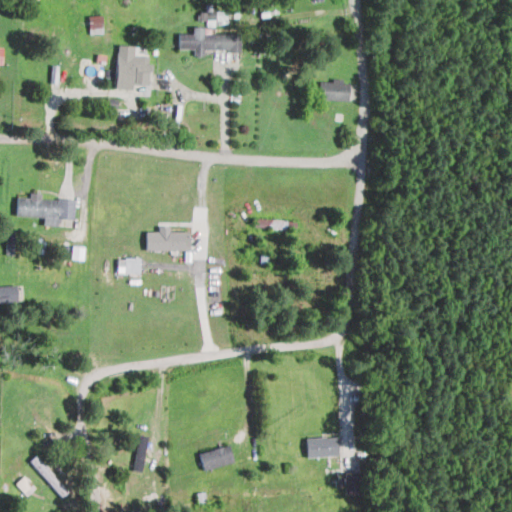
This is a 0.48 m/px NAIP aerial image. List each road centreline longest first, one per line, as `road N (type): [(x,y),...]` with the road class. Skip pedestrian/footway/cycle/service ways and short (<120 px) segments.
road 1 (residential): [(357,0),(365,106),(341,339),(104,370)]
road 2 (residential): [(0,134),(244,160),(361,161)]
